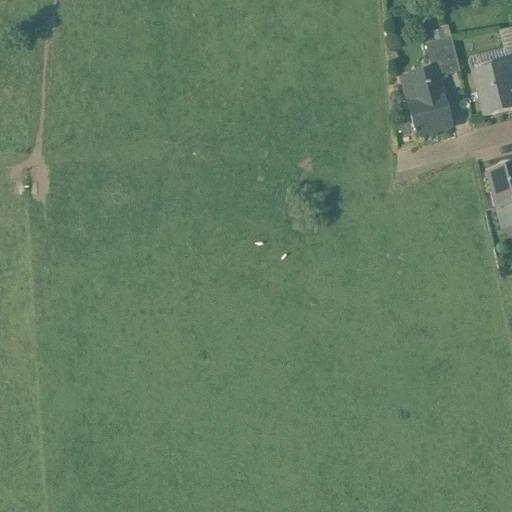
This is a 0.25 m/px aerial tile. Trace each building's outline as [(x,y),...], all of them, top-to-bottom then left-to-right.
[(511,30),(499,33),(507,66),(511,65),(511,30)] [(460,74),(451,39),(435,43),(442,69),(444,78),(460,74)] [(435,43),(425,46),(428,73),(436,71),(442,69),(435,43)] [(511,84),(507,66),(472,75),(484,119),(511,111),(511,84)] [(428,73),(400,80),(415,134),(412,134),(413,137),(415,137),(416,139),(452,130),(436,71),(428,73)] [(511,169),(488,175),(497,209),(487,211),(495,243),(511,238),(511,169)] [(0,236),(24,242),(29,221),(0,214),(0,236)] [(4,350),(6,382),(33,381),(31,348),(4,350)]
